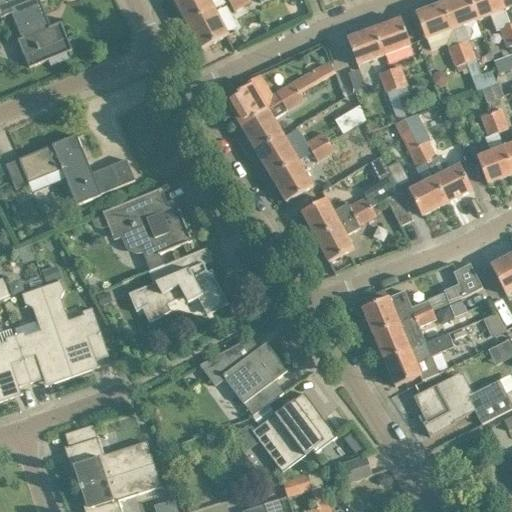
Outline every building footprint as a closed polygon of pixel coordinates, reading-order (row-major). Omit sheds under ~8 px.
[(19,41),(23,50),(30,69),(73,52),(62,24),(52,28),(42,3),(48,0),(0,0),(0,11),(2,18),(13,14),(23,39),(19,41)] [(174,0),(187,24),(215,9),(209,0),(174,0)] [(234,0),(230,2),(235,12),(252,3),(252,2),(254,0),(258,0),(261,4),(269,0),(234,0)] [(471,0),(454,0),(443,4),(453,31),(479,21),(471,0)] [(500,0),(471,0),(479,21),(490,17),(496,32),(500,30),(507,49),(511,47),(511,30),(505,11),(500,0)] [(511,0),(500,0),(505,11),(511,30),(511,0)] [(453,31),(443,4),(417,14),(427,41),(428,40),(432,51),(447,45),(455,68),(456,68),(459,75),(469,71),(466,64),(460,46),(453,31)] [(215,9),(187,24),(201,51),(229,36),(215,9)] [(385,56),(386,56),(412,46),(401,20),(375,30),(385,56)] [(385,56),(375,30),(348,40),(358,66),(385,56)] [(470,42),(460,46),(466,64),(476,60),(470,42)] [(401,68),(390,72),(397,90),(408,86),(401,68)] [(357,94),(368,89),(361,71),(351,75),(357,94)] [(386,94),(397,90),(390,72),(379,75),(386,94)] [(226,102),(241,127),(269,111),(300,95),(293,82),(273,94),(261,75),(251,81),(241,85),(244,91),(226,102)] [(496,85),(482,90),(487,104),(504,98),(499,84),(496,85)] [(241,127),(256,152),(284,136),(275,120),(304,103),(300,95),(269,111),(241,127)] [(343,132),(369,123),(363,108),(337,118),(343,132)] [(501,112),(491,116),(498,134),(508,131),(501,112)] [(498,134),(491,116),(482,119),(489,138),(487,139),(493,154),(478,160),(488,186),(511,176),(511,169),(504,150),(498,134)] [(435,179),(416,141),(405,120),(395,125),(417,169),(416,170),(423,185),(410,192),(422,217),(448,204),(435,179)] [(307,144),(312,153),(329,143),(324,134),(307,144)] [(256,152),(271,178),(299,161),(284,136),(256,152)] [(425,136),(416,141),(435,179),(448,204),(473,191),(460,166),(449,172),(441,156),(438,158),(429,142),(428,142),(425,136)] [(20,161),(27,179),(30,185),(64,171),(78,207),(103,197),(102,196),(136,182),(128,161),(94,175),(78,137),(20,161)] [(329,143),(312,153),(318,164),(336,153),(329,143)] [(299,161),(271,178),(287,203),(315,187),(299,161)] [(302,214),(314,235),(339,222),(341,225),(355,217),(372,208),(383,202),(387,200),(401,193),(399,189),(410,183),(399,162),(387,169),(392,177),(363,193),(366,200),(350,209),(348,204),(333,212),(327,200),(302,214)] [(144,254),(151,272),(165,266),(161,255),(193,242),(180,210),(168,206),(168,204),(164,206),(159,194),(163,192),(162,190),(104,214),(105,216),(93,221),(95,227),(103,229),(109,227),(113,238),(115,241),(122,239),(124,245),(125,247),(127,249),(128,251),(130,252),(132,254),(133,254),(136,255),(138,255),(140,255),(144,254)] [(415,221),(401,193),(387,200),(401,227),(415,221)] [(339,222),(314,235),(329,263),(354,250),(347,236),(361,228),(360,226),(377,217),(372,208),(355,217),(341,225),(339,222)] [(511,292),(511,256),(492,267),(507,295),(511,292)] [(187,257),(165,266),(151,272),(149,273),(154,285),(129,295),(137,313),(150,306),(154,313),(168,306),(185,297),(189,305),(201,298),(210,315),(229,305),(214,277),(208,281),(205,275),(208,273),(204,264),(192,269),(187,257)] [(456,295),(459,301),(483,288),(480,283),(470,265),(447,277),(456,295)] [(59,281),(55,268),(42,273),(46,285),(59,281)] [(32,290),(43,286),(40,277),(28,280),(32,290)] [(0,302),(11,299),(4,279),(0,280),(0,302)] [(62,282),(42,289),(73,378),(92,371),(90,364),(110,357),(103,338),(93,309),(83,313),(85,316),(82,322),(71,326),(62,299),(65,292),(62,282)] [(12,297),(22,294),(19,283),(9,287),(12,297)] [(25,333),(15,336),(32,384),(51,377),(54,385),(73,378),(42,289),(23,295),(26,305),(33,309),(43,336),(31,340),(26,337),(25,333)] [(363,310),(374,336),(433,311),(429,301),(412,309),(405,292),(363,310)] [(97,297),(101,308),(113,303),(109,293),(97,297)] [(461,302),(450,307),(455,319),(466,314),(461,302)] [(374,336),(385,361),(426,343),(421,331),(420,328),(437,320),(433,311),(374,336)] [(499,313),(459,331),(466,347),(506,330),(499,313)] [(448,334),(426,343),(385,361),(396,387),(420,377),(422,382),(439,375),(431,357),(454,348),(448,334)] [(0,403),(15,398),(13,390),(32,384),(15,336),(6,340),(7,343),(5,349),(0,350),(0,403)] [(200,366),(212,383),(216,388),(226,380),(254,417),(285,394),(275,382),(288,373),(267,344),(253,354),(249,348),(255,344),(252,338),(200,366)] [(497,364),(511,357),(511,341),(490,350),(497,364)] [(500,381),(471,396),(460,375),(436,387),(414,398),(427,423),(424,424),(431,438),(456,425),(455,423),(476,412),(483,426),(511,410),(511,392),(507,395),(500,381)] [(305,394),(289,406),(277,415),(261,427),(253,433),(283,474),(313,452),(316,455),(337,439),(305,394)] [(261,427),(277,415),(271,407),(255,419),(261,427)] [(122,511),(119,502),(162,488),(148,443),(104,457),(100,445),(94,426),(66,435),(73,458),(69,459),(75,478),(79,477),(82,486),(80,487),(82,492),(84,491),(87,500),(82,502),(85,511),(122,511)] [(345,439),(359,458),(369,451),(355,432),(345,439)] [(366,458),(348,464),(340,467),(347,486),(373,477),(366,458)] [(489,470),(499,491),(511,485),(511,482),(503,463),(489,470)] [(384,474),(379,475),(378,480),(380,485),(387,488),(392,486),(394,482),(392,477),(384,474)] [(283,483),(288,498),(312,490),(307,475),(283,483)] [(319,509),(319,511),(331,511),(323,487),(312,491),(319,509)] [(266,511),(282,511),(279,501),(265,506),(266,511)]
